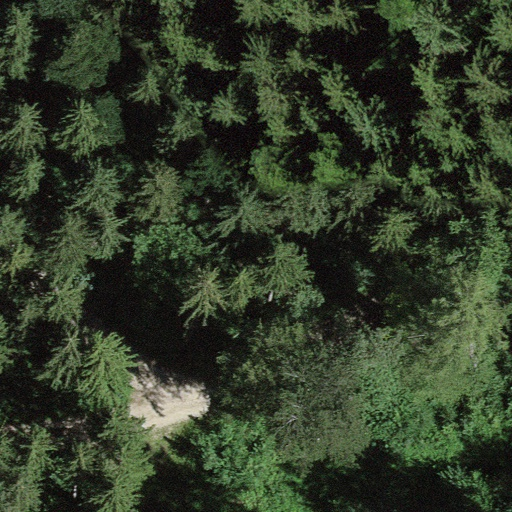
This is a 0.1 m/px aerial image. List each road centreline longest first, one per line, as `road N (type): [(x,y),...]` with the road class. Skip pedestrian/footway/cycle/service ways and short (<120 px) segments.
road 1 (track): [(0,438),(152,392),(511,244)]
road 2 (track): [(152,392),(0,251)]
